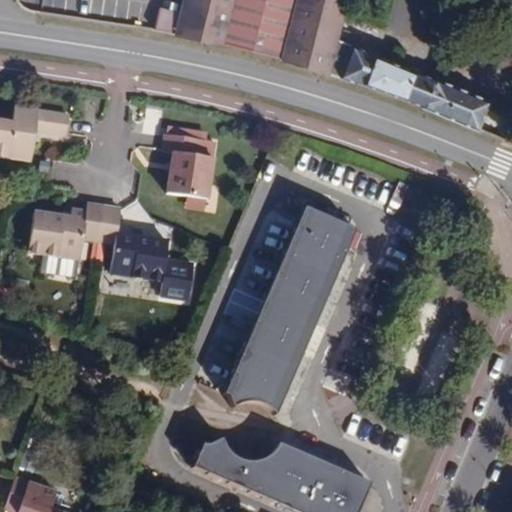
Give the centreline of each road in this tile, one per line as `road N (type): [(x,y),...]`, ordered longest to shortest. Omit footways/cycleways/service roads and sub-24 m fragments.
road 1 (tertiary): [(511,170),(254,81),(122,52)]
road 2 (tertiary): [(452,511),(511,372)]
road 3 (residential): [(122,52),(107,176)]
road 4 (tertiary): [(122,52),(0,34)]
